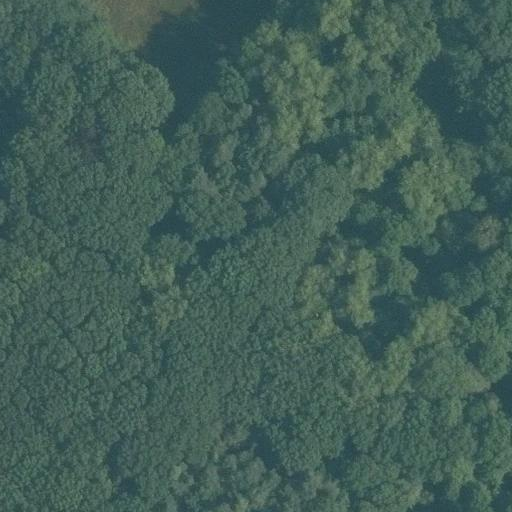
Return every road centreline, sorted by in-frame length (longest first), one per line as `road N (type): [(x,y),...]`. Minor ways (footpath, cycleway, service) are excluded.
road 1 (track): [(217,161),(77,511)]
road 2 (track): [(337,0),(228,131),(217,161)]
